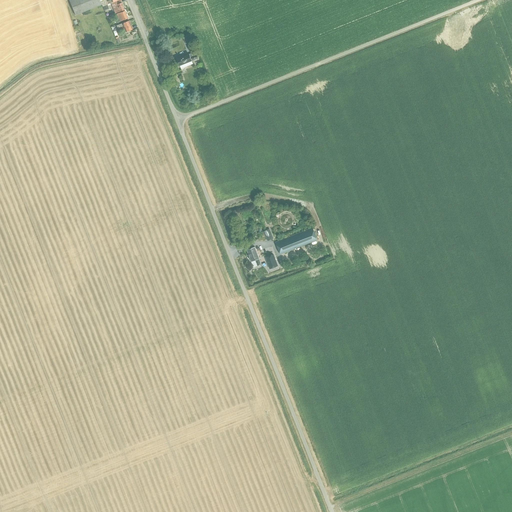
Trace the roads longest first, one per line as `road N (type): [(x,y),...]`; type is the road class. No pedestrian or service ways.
road 1 (unclassified): [(332,511),(177,119)]
road 2 (unclassified): [(177,119),(479,0)]
road 3 (unclassified): [(177,119),(129,0)]
